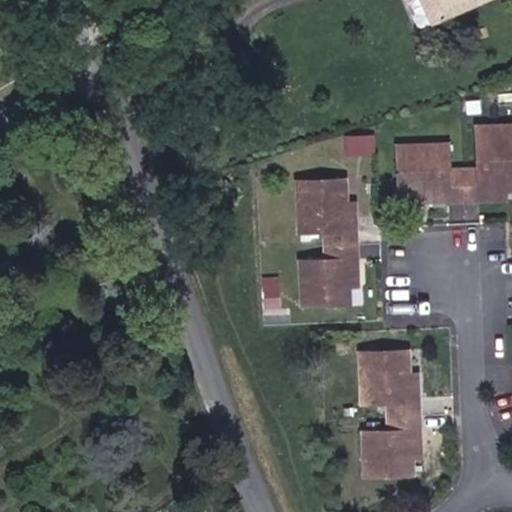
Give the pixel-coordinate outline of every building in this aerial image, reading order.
[(406,0),(412,9),(426,3),(425,0),(406,0)] [(452,188),(481,185),(480,173),(502,170),(511,169),(511,100),(472,106),(478,154),(448,158),(445,135),(397,141),(401,183),(426,180),(450,176),(452,188)] [(502,170),(480,173),(481,185),(503,182),(502,170)] [(450,176),(426,180),(425,191),(452,188),(450,176)] [(346,304),(345,287),(343,260),(355,260),(353,228),(341,229),(339,204),(339,178),(290,183),(294,232),(317,230),(320,262),(296,264),(299,306),(346,304)] [(339,204),(341,229),(353,228),(352,202),(339,204)] [(345,287),(357,286),(355,260),(343,260),(345,287)] [(266,304),(282,304),(282,275),(266,275),(266,304)] [(411,453),(410,429),(423,429),(421,398),(408,398),(406,376),(404,350),(358,353),(362,401),(385,400),(387,430),(364,432),(367,470),(412,468),(411,453)] [(421,398),(418,374),(406,376),(408,398),(421,398)] [(425,452),(423,429),(410,429),(411,453),(425,452)]
